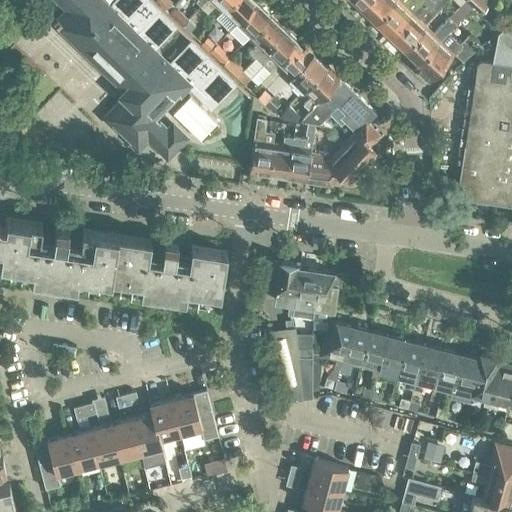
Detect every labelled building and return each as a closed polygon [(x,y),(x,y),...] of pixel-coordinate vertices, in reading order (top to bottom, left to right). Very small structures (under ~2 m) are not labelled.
[(57,18),(54,21),(58,25),(59,23),(128,90),(125,93),(128,96),(107,116),(137,146),(148,134),(167,153),(183,137),(171,125),(166,130),(153,117),(177,92),(178,93),(186,84),(212,109),(237,83),(192,40),(170,63),(155,48),(177,26),(150,0),(115,0),(111,5),(105,0),(62,0),(70,7),(58,19),(57,18)] [(156,0),(165,8),(170,3),(171,1),(170,0),(156,0)] [(214,5),(222,12),(233,0),(207,0),(200,7),(207,13),(214,5)] [(216,19),(229,32),(258,2),(255,0),(233,0),(222,12),(216,19)] [(369,0),(362,8),(377,21),(397,0),(369,0)] [(397,0),(377,21),(391,35),(413,11),(424,0),(397,0)] [(471,6),(465,0),(464,0),(456,9),(463,15),(471,6)] [(467,0),(481,14),(490,3),(489,3),(491,0),(467,0)] [(490,3),(481,14),(499,31),(498,33),(511,21),(511,19),(511,20),(492,0),(491,0),(489,3),(490,3)] [(248,37),(249,38),(272,15),(258,2),(229,32),(241,44),(248,37)] [(187,19),(175,7),(169,12),(182,24),(187,19)] [(391,35),(405,49),(428,25),(413,11),(391,35)] [(285,28),(272,15),(249,38),(255,44),(249,51),(256,58),(285,28)] [(428,25),(405,49),(417,60),(414,64),(417,67),(450,32),(459,23),(451,15),(435,32),(428,25)] [(195,25),(187,19),(182,24),(189,31),(195,25)] [(473,83),(456,196),(511,204),(511,21),(498,33),(492,60),(483,58),(477,61),(473,83)] [(270,71),(277,64),(299,41),(285,28),(256,58),(270,71)] [(450,32),(417,67),(429,78),(455,52),(463,60),(483,43),(472,33),(463,44),(450,32)] [(215,44),(208,37),(201,44),(208,51),(215,44)] [(303,45),(299,41),(277,64),(283,70),(268,86),(275,93),(278,90),(314,52),(304,43),(303,45)] [(223,50),(215,44),(208,51),(216,58),(223,50)] [(294,84),(302,91),(327,65),(314,52),(278,90),(285,97),(291,91),(289,89),(294,84)] [(243,69),(229,55),(222,63),(236,76),(243,69)] [(304,103),(310,109),(341,78),(327,65),(302,91),(297,96),(304,103)] [(236,76),(244,83),(251,76),(243,69),(236,76)] [(361,97),(341,78),(310,109),(302,118),(300,120),(307,121),(314,123),(321,123),(330,113),(337,106),(345,113),(361,97)] [(257,96),(265,104),(272,97),(264,89),(257,96)] [(219,122),(188,94),(170,113),(201,141),(219,122)] [(345,121),(348,125),(368,104),(361,97),(345,113),(341,117),(345,121)] [(377,112),(371,107),(368,104),(348,125),(354,130),(341,145),(365,168),(380,153),(370,143),(380,134),(367,122),(377,112)] [(284,119),(300,120),(302,118),(288,106),(283,112),(280,116),(284,119)] [(341,117),(345,113),(337,106),(330,113),(342,125),(345,121),(341,117)] [(257,117),(249,172),(268,175),(273,142),(273,138),(274,133),(264,131),(265,118),(257,117)] [(293,136),(292,137),(286,178),(305,180),(310,149),(314,123),(307,121),(305,134),(307,135),(306,138),(293,136)] [(273,142),(268,175),(286,178),(292,137),(283,135),(283,139),(273,138),(273,142)] [(350,184),(356,178),(365,168),(341,145),(333,154),(330,152),(310,149),(305,180),(331,184),(340,174),(350,184)] [(100,276),(110,277),(116,232),(82,227),(80,240),(66,238),(68,225),(55,223),(53,236),(40,234),(41,221),(6,216),(5,223),(4,223),(1,245),(2,245),(0,255),(0,260),(10,262),(9,271),(31,274),(31,275),(76,282),(76,281),(98,284),(100,276)] [(151,237),(116,232),(110,277),(120,279),(118,287),(140,291),(140,292),(185,299),(185,298),(207,301),(209,292),(220,294),(227,249),(191,244),(189,256),(176,254),(178,242),(164,239),(162,252),(149,250),(151,237)] [(293,306),(300,267),(300,263),(276,259),(273,274),(278,275),(275,297),(289,300),(287,313),(294,314),(293,306)] [(313,317),(313,307),(319,269),(300,267),(293,306),(294,314),(313,317)] [(338,272),(319,269),(313,307),(313,317),(330,320),(331,320),(338,272)] [(269,330),(280,398),(280,403),(288,401),(302,399),(297,346),(294,317),(285,319),(287,326),(276,328),(269,330)] [(330,320),(322,352),(322,353),(336,357),(333,367),(338,369),(349,324),(331,320),(330,320)] [(351,361),(360,363),(368,329),(349,324),(338,369),(349,371),(351,361)] [(387,334),(368,329),(360,363),(374,367),(371,375),(376,376),(387,334)] [(382,369),(397,373),(406,339),(387,334),(376,376),(380,377),(382,369)] [(424,343),(406,339),(397,373),(404,375),(403,382),(413,385),(424,343)] [(420,378),(434,382),(443,348),(424,343),(413,385),(418,386),(420,378)] [(312,397),(312,389),(312,351),(312,346),(297,346),(302,399),(312,397)] [(461,353),(443,348),(434,382),(448,386),(446,395),(450,396),(461,353)] [(318,388),(322,353),(322,352),(312,351),(312,389),(318,388)] [(456,387),(470,391),(479,357),(461,353),(450,396),(454,397),(456,387)] [(483,404),(487,405),(499,358),(480,353),(479,357),(470,391),(486,395),(483,404)] [(500,358),(499,358),(487,405),(497,407),(500,399),(509,401),(511,388),(511,365),(499,362),(500,358)] [(327,376),(324,385),(334,388),(336,379),(327,376)] [(371,398),(373,389),(364,387),(362,395),(371,398)] [(203,438),(205,437),(218,434),(206,388),(171,397),(180,432),(200,426),(203,438)] [(371,398),(380,400),(382,392),(373,389),(371,398)] [(125,393),(128,403),(138,401),(135,390),(125,393)] [(128,403),(125,393),(115,395),(118,406),(128,403)] [(398,404),(407,407),(410,398),(400,396),(398,404)] [(149,403),(151,411),(158,437),(160,437),(180,432),(171,397),(149,403)] [(410,398),(407,407),(417,409),(419,401),(410,398)] [(83,403),(86,414),(96,412),(93,401),(83,403)] [(86,414),(83,403),(73,406),(76,417),(86,414)] [(444,417),(446,409),(438,407),(436,414),(444,417)] [(446,409),(444,417),(454,419),(456,412),(446,409)] [(162,445),(160,437),(158,437),(151,411),(131,416),(140,451),(162,445)] [(110,421),(119,456),(140,451),(131,416),(110,421)] [(473,425),(482,427),(484,419),(475,417),(473,425)] [(484,419),(482,427),(491,429),(493,421),(484,419)] [(511,436),(511,422),(503,420),(500,433),(511,436)] [(110,421),(89,427),(98,461),(119,456),(110,421)] [(78,467),(98,461),(89,427),(69,432),(78,467)] [(69,432),(33,441),(45,487),(60,483),(57,472),(78,467),(69,432)] [(511,444),(495,440),(493,445),(486,473),(511,480),(511,444)] [(416,456),(419,447),(420,443),(411,441),(408,454),(416,456)] [(440,461),(443,449),(427,445),(424,457),(440,461)] [(413,468),(416,456),(408,454),(405,465),(413,468)] [(0,511),(16,511),(9,482),(0,484),(0,470),(6,469),(2,456),(0,456),(0,511)] [(314,456),(308,478),(342,487),(348,465),(314,456)] [(188,464),(178,466),(181,477),(191,475),(188,464)] [(288,474),(299,477),(302,467),(291,464),(288,474)] [(480,494),(511,502),(511,480),(486,473),(473,470),(471,477),(484,481),(480,494)] [(296,486),(299,477),(288,474),(286,484),(296,486)] [(440,485),(408,476),(404,489),(436,498),(440,485)] [(337,508),(342,487),(308,478),(302,500),(310,502),(336,509),(337,508)] [(467,511),(509,511),(511,502),(480,494),(473,492),(467,511)] [(401,501),(398,511),(406,511),(409,503),(401,501)] [(310,502),(307,511),(344,511),(345,510),(337,508),(336,509),(310,502)]
